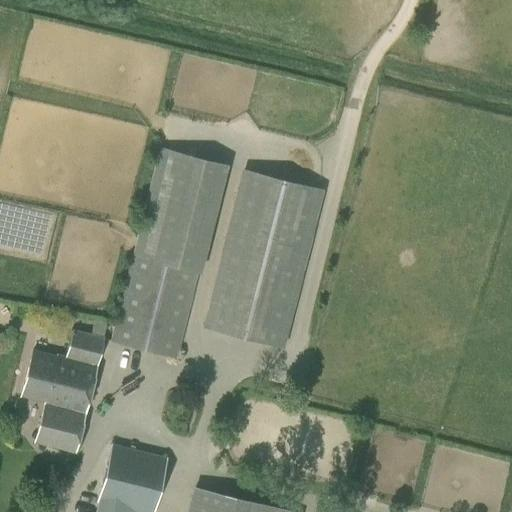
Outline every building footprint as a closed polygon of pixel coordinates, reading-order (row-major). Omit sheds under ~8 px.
[(224,164),(160,148),(111,340),(176,357),(224,164)] [(244,171),(204,326),(282,345),(321,190),(244,171)] [(21,396),(44,402),(34,444),(74,454),(102,339),(71,332),(64,360),(31,352),(21,396)] [(152,511),(166,457),(114,445),(103,489),(96,511),(152,511)] [(292,511),(195,488),(188,511),(292,511)]
